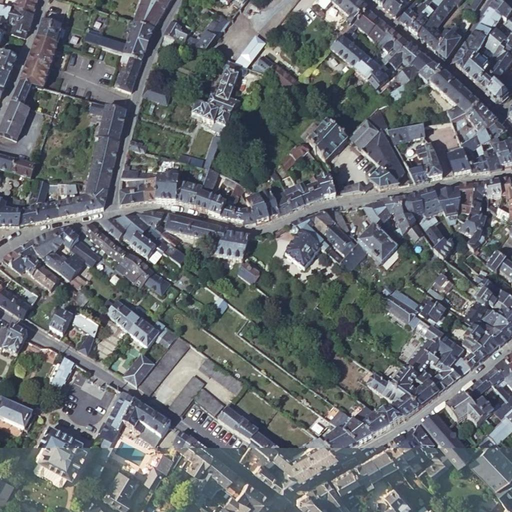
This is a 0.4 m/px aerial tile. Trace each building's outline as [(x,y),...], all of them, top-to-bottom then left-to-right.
[(37,13),(40,4),(25,0),(21,0),(20,7),(37,13)] [(155,32),(173,0),(144,0),(135,25),(136,25),(155,32)] [(367,11),(355,0),(333,0),(331,3),(351,20),(348,22),(348,25),(334,40),(338,43),(350,30),(367,11)] [(383,9),(390,0),(374,0),(373,1),(383,9)] [(396,20),(405,9),(400,4),(403,0),(390,0),(383,9),(396,20)] [(403,0),(400,4),(405,9),(409,4),(403,0)] [(463,1),(462,0),(448,0),(439,11),(438,13),(428,24),(418,37),(426,44),(428,46),(438,33),(436,31),(456,6),(458,8),(463,1)] [(439,11),(448,0),(447,0),(437,0),(434,4),(432,2),(430,4),(431,5),(434,7),(439,11)] [(473,18),(485,0),(476,0),(466,14),(472,19),(473,18)] [(511,13),(511,15),(511,17),(511,0),(501,0),(499,3),(511,13)] [(415,12),(413,9),(410,13),(409,13),(400,23),(410,31),(428,9),(431,5),(430,4),(428,2),(424,6),(422,4),(415,12)] [(511,25),(508,22),(511,17),(511,15),(511,13),(499,3),(497,2),(490,10),(503,20),(507,23),(505,26),(509,30),(510,32),(511,33),(511,25)] [(331,3),(328,5),(348,22),(351,20),(331,3)] [(35,21),(37,13),(20,7),(17,7),(15,14),(23,17),(35,21)] [(418,37),(428,24),(426,23),(434,15),(428,9),(410,31),(418,37)] [(13,14),(1,10),(0,12),(0,21),(10,26),(13,14)] [(503,20),(490,10),(484,19),(487,21),(494,26),(497,28),(503,20)] [(378,20),(367,11),(350,30),(353,33),(358,28),(365,34),(378,20)] [(19,29),(23,17),(15,14),(13,14),(10,26),(16,28),(19,29)] [(32,33),(35,21),(23,17),(19,29),(31,34),(32,33)] [(230,24),(221,19),(214,26),(211,25),(208,30),(207,29),(201,36),(200,36),(196,40),(198,41),(196,42),(188,39),(184,45),(207,54),(230,24)] [(180,23),(175,20),(165,37),(182,44),(184,45),(188,39),(190,36),(181,30),(182,29),(177,27),(180,23)] [(381,23),(378,20),(365,34),(369,37),(381,23)] [(0,21),(0,36),(5,38),(6,38),(10,26),(0,21)] [(494,26),(487,21),(486,22),(492,27),(495,30),(497,28),(494,26)] [(492,27),(486,22),(481,28),(493,34),(495,30),(492,27)] [(63,30),(43,23),(37,39),(58,46),(60,39),(63,31),(63,30)] [(135,25),(131,23),(127,32),(132,34),(136,25),(135,25)] [(392,31),(381,23),(369,37),(368,38),(379,47),(392,31)] [(93,36),(88,34),(85,45),(131,60),(142,63),(155,32),(136,25),(132,34),(127,48),(102,39),(101,41),(96,39),(96,37),(93,36)] [(447,64),(461,44),(455,40),(460,34),(455,30),(456,29),(451,26),(446,33),(444,38),(440,35),(430,49),(437,55),(447,64)] [(511,60),(502,53),(509,43),(495,30),(493,34),(481,28),(471,43),(481,52),(485,55),(492,60),(497,64),(491,71),(488,75),(498,83),(498,82),(501,78),(504,75),(511,66),(511,60)] [(27,42),(31,34),(19,29),(16,37),(17,38),(27,42)] [(353,33),(350,30),(338,43),(331,51),(355,72),(367,59),(351,46),(358,38),(353,33)] [(398,37),(392,31),(379,47),(385,51),(398,37)] [(440,35),(438,33),(428,46),(430,49),(440,35)] [(182,44),(165,37),(161,48),(178,55),(182,44)] [(407,45),(398,37),(385,51),(390,56),(394,59),(407,45)] [(58,46),(37,39),(28,65),(25,74),(21,84),(32,87),(32,88),(42,91),(58,46)] [(481,52),(471,43),(457,63),(457,68),(465,76),(477,59),(481,52)] [(511,45),(509,43),(502,53),(511,60),(511,45)] [(407,64),(418,53),(408,44),(407,45),(394,59),(389,64),(396,71),(403,65),(407,64)] [(485,55),(481,52),(477,59),(479,61),(479,60),(480,60),(485,55)] [(408,70),(422,57),(423,56),(418,53),(407,64),(403,65),(408,70)] [(0,75),(13,79),(19,63),(1,56),(0,57),(0,63),(2,64),(0,70),(0,75)] [(355,72),(369,83),(383,69),(389,64),(394,59),(390,56),(377,68),(367,59),(355,72)] [(419,77),(434,67),(422,57),(408,70),(398,79),(404,87),(419,77)] [(477,59),(465,76),(478,88),(488,75),(491,71),(489,69),(479,61),(477,59)] [(142,63),(131,60),(127,71),(138,76),(142,63)] [(263,60),(254,71),(266,76),(268,74),(271,70),(274,65),(263,60)] [(489,69),(491,71),(497,64),(492,60),(488,65),(490,67),(489,69)] [(248,69),(243,67),(232,63),(224,61),(222,66),(222,68),(223,70),(225,72),(227,72),(240,77),(242,78),(244,78),(246,77),(247,75),(250,70),(248,69)] [(274,65),(271,70),(268,74),(293,94),(293,93),(302,83),(296,78),(293,81),(288,77),(274,65)] [(429,85),(445,76),(434,67),(419,77),(428,85),(429,85)] [(388,75),(383,69),(369,83),(376,93),(388,82),(384,78),(388,75)] [(134,85),(138,76),(127,71),(123,70),(119,80),(134,85)] [(240,77),(227,72),(217,100),(213,99),(209,108),(231,118),(241,105),(230,101),(240,77)] [(0,92),(7,95),(13,79),(0,75),(0,92)] [(496,85),(498,83),(488,75),(478,88),(486,96),(496,85)] [(467,120),(481,109),(445,76),(429,85),(458,111),(448,116),(451,118),(450,119),(449,121),(449,122),(449,123),(450,125),(451,125),(452,125),(467,120)] [(509,99),(511,96),(511,78),(510,77),(502,86),(500,89),(509,99)] [(132,94),(134,85),(119,80),(116,89),(130,95),(132,94)] [(387,89),(391,95),(399,91),(395,86),(397,84),(395,81),(387,89)] [(32,87),(21,84),(12,104),(13,104),(24,109),(32,88),(32,87)] [(171,94),(147,85),(145,91),(143,97),(166,106),(171,94)] [(503,104),(509,99),(500,89),(496,85),(486,96),(495,104),(503,104)] [(396,103),(411,95),(404,87),(399,91),(391,95),(396,103)] [(231,118),(209,108),(198,104),(193,115),(204,120),(203,123),(213,127),(214,125),(226,130),(231,118)] [(104,118),(106,109),(101,107),(93,105),(91,114),(104,118)] [(29,114),(12,107),(0,134),(0,136),(16,143),(29,114)] [(119,143),(127,114),(111,110),(106,109),(104,118),(99,139),(119,143)] [(496,128),(501,139),(508,135),(508,134),(481,109),(467,120),(471,128),(458,132),(457,129),(454,130),(457,137),(462,150),(471,144),(479,139),(487,134),(496,128)] [(379,110),(367,122),(379,135),(382,132),(387,127),(386,124),(383,118),(379,110)] [(367,122),(349,140),(362,153),(379,135),(367,122)] [(349,142),(328,123),(309,144),(315,150),(315,151),(314,152),(315,153),(317,152),(327,165),(344,148),(344,147),(349,142)] [(454,130),(452,125),(451,125),(434,128),(436,142),(443,142),(457,137),(454,130)] [(444,144),(443,142),(436,142),(434,128),(424,130),(426,140),(426,141),(428,145),(431,145),(430,144),(436,143),(437,145),(444,144)] [(491,143),(501,139),(496,128),(487,134),(491,143)] [(410,132),(412,142),(422,140),(422,142),(426,141),(426,140),(424,130),(410,132)] [(379,135),(362,153),(381,170),(396,184),(405,175),(382,132),(379,135)] [(410,132),(390,135),(393,143),(395,147),(396,149),(412,145),(412,144),(422,142),(422,140),(412,142),(410,132)] [(482,148),(491,143),(487,134),(479,139),(482,148)] [(109,188),(119,143),(99,139),(89,186),(109,188)] [(474,153),(483,148),(482,148),(479,139),(471,144),(474,153)] [(508,168),(511,167),(511,165),(504,148),(501,139),(491,143),(493,149),(502,169),(508,168)] [(221,142),(216,140),(213,147),(219,149),(221,142)] [(142,146),(131,143),(129,152),(146,156),(147,150),(142,148),(142,146)] [(472,175),(483,174),(478,162),(475,163),(471,155),(474,153),(471,144),(462,150),(462,151),(471,174),(472,175)] [(213,164),(219,149),(213,147),(212,147),(207,161),(213,164)] [(438,180),(444,179),(435,158),(432,147),(424,150),(422,147),(418,150),(420,153),(416,155),(419,159),(423,159),(425,166),(426,167),(427,169),(429,181),(438,180)] [(305,156),(310,153),(307,148),(298,149),(290,156),(296,162),(297,162),(300,159),(305,156)] [(478,162),(486,157),(485,156),(483,148),(474,153),(478,162)] [(503,171),(502,169),(493,149),(486,152),(487,156),(485,156),(486,157),(491,173),(493,172),(497,171),(501,170),(502,171),(503,171)] [(456,177),(471,174),(462,151),(452,153),(453,157),(449,158),(456,177)] [(15,161),(0,155),(0,170),(2,172),(11,174),(15,161)] [(296,162),(290,156),(283,165),(286,172),(296,162)] [(483,174),(491,173),(486,157),(478,162),(483,174)] [(180,160),(179,165),(189,168),(191,162),(188,159),(183,158),(180,160)] [(189,168),(201,171),(203,164),(191,160),(191,162),(189,168)] [(31,181),(36,168),(15,161),(11,174),(31,181)] [(220,168),(213,165),(211,168),(210,171),(219,176),(221,172),(219,170),(220,168)] [(429,183),(429,181),(427,169),(415,172),(420,184),(429,183)] [(396,184),(381,170),(370,183),(378,190),(379,192),(401,188),(396,184)] [(210,173),(203,171),(202,176),(201,176),(200,176),(199,176),(198,177),(198,178),(198,179),(198,180),(199,181),(200,182),(199,184),(199,185),(199,186),(200,187),(198,190),(184,186),(185,181),(180,180),(179,181),(177,205),(194,210),(203,191),(210,173)] [(219,176),(210,171),(210,173),(203,191),(194,210),(208,215),(215,200),(210,198),(219,176)] [(232,177),(221,172),(219,176),(226,180),(228,180),(230,182),(232,177)] [(409,173),(415,185),(420,184),(415,172),(409,173)] [(179,181),(124,174),(122,182),(133,182),(139,182),(152,183),(158,184),(157,204),(177,205),(179,181)] [(274,183),(269,175),(265,177),(271,186),(274,183)] [(325,200),(337,198),(333,183),(327,175),(322,177),(323,180),(316,184),(325,200)] [(312,186),(316,184),(311,176),(307,179),(312,186)] [(228,180),(226,185),(235,190),(236,187),(237,185),(230,182),(228,180)] [(293,213),(305,208),(296,190),(288,193),(282,180),(278,181),(284,194),(293,213)] [(136,191),(121,193),(121,207),(140,205),(140,190),(139,182),(133,182),(136,191)] [(511,182),(499,184),(502,198),(507,197),(508,203),(510,203),(511,217),(511,225),(511,182)] [(38,183),(31,205),(45,203),(48,193),(49,187),(50,186),(38,183)] [(144,204),(157,204),(158,184),(152,183),(151,189),(144,190),(144,204)] [(305,208),(325,200),(316,184),(312,186),(303,190),(300,185),(294,188),(296,190),(305,208)] [(502,198),(499,184),(484,186),(486,198),(489,202),(488,204),(493,203),(492,200),(502,198)] [(243,193),(246,190),(237,185),(236,187),(241,195),(241,196),(243,193)] [(360,185),(340,192),(342,197),(365,194),(360,185)] [(58,189),(58,192),(59,196),(67,195),(67,187),(58,186),(58,189)] [(108,194),(109,188),(89,186),(87,192),(88,191),(88,192),(96,193),(108,194)] [(77,194),(76,187),(67,187),(67,195),(77,194)] [(237,205),(241,195),(236,187),(235,190),(231,199),(229,202),(237,206),(237,205)] [(473,206),(473,187),(467,187),(461,188),(460,189),(460,191),(461,200),(469,200),(469,203),(460,203),(458,220),(467,226),(473,206)] [(483,199),(481,187),(473,187),(473,206),(482,208),(483,199)] [(461,200),(460,191),(453,192),(433,196),(431,194),(419,197),(419,198),(410,201),(410,199),(409,200),(415,218),(420,224),(420,225),(427,234),(429,233),(428,231),(438,224),(435,218),(440,215),(441,216),(444,215),(447,219),(453,218),(457,218),(457,220),(458,220),(460,203),(461,200)] [(96,193),(88,192),(89,198),(87,199),(78,201),(79,205),(79,206),(80,216),(85,215),(91,214),(96,193)] [(107,198),(108,194),(96,193),(91,214),(98,213),(104,211),(107,198)] [(270,221),(281,217),(273,200),(270,194),(259,199),(266,210),(270,221)] [(281,219),(293,213),(284,194),(273,200),(281,217),(281,219)] [(222,195),(219,202),(227,205),(229,202),(231,199),(222,195)] [(0,227),(8,227),(10,213),(4,213),(5,208),(10,208),(13,201),(3,197),(2,202),(0,201),(0,227)] [(270,222),(270,221),(266,210),(259,199),(247,205),(252,213),(257,225),(270,222)] [(16,209),(22,208),(21,202),(13,200),(13,201),(10,208),(16,209)] [(208,215),(220,220),(227,205),(219,202),(215,200),(208,215)] [(410,219),(407,200),(404,201),(399,201),(405,222),(410,219)] [(415,218),(409,200),(408,200),(407,200),(410,219),(411,219),(413,218),(415,218)] [(72,202),(75,217),(80,216),(79,206),(79,205),(78,201),(72,202)] [(405,222),(399,201),(381,203),(382,205),(392,218),(396,217),(405,240),(409,236),(417,227),(411,219),(410,219),(405,222)] [(236,211),(237,206),(229,202),(227,205),(220,220),(233,222),(236,211)] [(59,204),(60,220),(66,219),(70,218),(67,203),(59,204)] [(59,204),(46,206),(46,222),(48,222),(55,221),(60,220),(59,204)] [(392,218),(382,205),(372,207),(377,219),(384,225),(378,231),(384,237),(389,231),(387,229),(389,226),(387,223),(392,218)] [(46,206),(30,210),(29,226),(37,224),(46,222),(46,206)] [(483,208),(482,208),(473,206),(467,226),(460,234),(472,239),(475,233),(481,219),(483,208)] [(377,219),(372,207),(364,208),(375,228),(344,262),(340,266),(349,275),(368,255),(378,264),(382,267),(382,268),(399,251),(396,248),(386,239),(384,237),(378,231),(384,225),(377,219)] [(29,226),(30,210),(27,211),(21,212),(21,213),(21,214),(22,214),(20,227),(25,226),(27,226),(29,226)] [(234,222),(245,224),(245,214),(238,211),(236,211),(233,222),(234,222)] [(497,219),(511,225),(511,217),(500,212),(499,211),(497,219)] [(19,227),(20,227),(22,214),(21,214),(21,213),(10,213),(8,227),(19,227)] [(245,227),(257,225),(252,213),(245,214),(245,224),(245,227)] [(350,232),(340,213),(325,216),(336,227),(345,234),(350,232)] [(163,223),(165,217),(153,216),(139,218),(154,231),(159,235),(162,231),(163,223)] [(336,227),(325,216),(323,216),(308,222),(315,229),(323,236),(325,235),(335,227),(336,227)] [(154,231),(139,218),(122,222),(112,224),(100,227),(119,243),(125,240),(134,247),(142,240),(157,252),(162,256),(169,261),(169,262),(171,264),(178,255),(179,254),(171,247),(168,249),(160,242),(150,235),(154,231)] [(222,247),(227,236),(228,233),(169,218),(168,224),(167,233),(222,247)] [(486,221),(481,219),(475,233),(472,239),(474,240),(478,241),(481,235),(486,221)] [(315,229),(308,222),(306,221),(304,221),(302,222),(312,232),(314,231),(315,229)] [(326,254),(331,250),(325,245),(321,250),(314,243),(318,238),(312,232),(302,222),(293,226),(296,228),(294,231),(300,237),(286,256),(306,272),(318,255),(323,258),(326,254)] [(344,235),(335,227),(325,235),(327,237),(325,238),(333,247),(344,235)] [(425,239),(417,227),(409,236),(416,246),(425,239)] [(105,240),(92,228),(91,228),(79,231),(82,235),(86,238),(91,242),(98,248),(106,255),(111,259),(117,263),(128,272),(124,276),(133,285),(139,290),(140,291),(145,286),(153,276),(147,270),(137,261),(125,256),(116,250),(111,246),(105,240)] [(173,239),(162,231),(159,235),(170,244),(173,239)] [(438,251),(445,244),(435,231),(428,236),(438,251)] [(79,243),(69,233),(66,234),(52,237),(63,249),(70,254),(84,264),(91,271),(92,270),(100,261),(79,244),(79,243)] [(396,248),(402,242),(396,233),(386,239),(396,248)] [(353,244),(344,235),(333,247),(342,255),(353,244)] [(483,236),(481,235),(478,241),(474,240),(467,247),(475,255),(482,247),(481,246),(485,243),(484,240),(482,239),(483,236)] [(243,264),(251,239),(250,239),(227,236),(222,247),(216,259),(222,260),(235,263),(243,264)] [(63,249),(52,237),(48,239),(40,243),(30,249),(37,260),(59,276),(67,267),(53,257),(49,254),(52,249),(56,254),(63,249)] [(511,259),(511,238),(510,237),(497,255),(508,263),(509,264),(511,259)] [(177,249),(180,243),(173,239),(170,244),(177,249)] [(157,252),(142,240),(134,247),(133,248),(131,249),(147,261),(147,262),(147,263),(157,252)] [(468,260),(475,255),(467,247),(464,243),(458,248),(468,260)] [(356,247),(353,244),(342,255),(345,258),(356,247)] [(455,249),(451,244),(448,247),(445,244),(438,251),(435,254),(435,255),(441,259),(445,263),(455,249)] [(37,260),(30,249),(26,251),(33,260),(35,262),(37,260)] [(340,266),(344,262),(331,250),(326,254),(340,266)] [(33,260),(26,251),(15,256),(25,267),(33,260)] [(162,256),(157,252),(147,263),(151,266),(152,267),(162,256)] [(508,263),(497,255),(497,256),(494,253),(490,257),(493,260),(488,267),(487,268),(497,276),(498,275),(500,272),(502,274),(505,271),(502,269),(508,263)] [(171,264),(180,271),(187,263),(178,255),(171,264)] [(431,269),(441,259),(435,255),(425,263),(431,269)] [(25,267),(15,256),(5,263),(4,263),(21,277),(26,272),(51,294),(59,284),(40,267),(35,262),(33,260),(25,267)] [(234,271),(235,263),(222,260),(220,269),(222,271),(231,272),(234,271)] [(67,267),(59,276),(60,277),(78,291),(82,286),(74,280),(82,270),(72,262),(67,267)] [(511,265),(509,264),(508,263),(502,269),(505,271),(502,274),(511,281),(511,265)] [(253,285),(259,275),(247,266),(240,277),(252,286),(253,285)] [(162,282),(153,276),(145,286),(162,298),(170,288),(162,282)] [(442,276),(428,287),(435,292),(441,288),(448,281),(442,276)] [(497,291),(481,278),(477,282),(482,286),(481,287),(494,296),(496,294),(497,292),(497,291)] [(441,288),(447,292),(454,286),(448,281),(441,288)] [(117,284),(114,287),(119,292),(122,289),(117,284)] [(503,296),(511,303),(511,302),(511,292),(504,286),(501,290),(499,288),(497,291),(497,292),(499,293),(503,296)] [(494,296),(481,287),(480,289),(484,293),(492,299),(494,296)] [(39,299),(30,293),(28,296),(29,298),(31,299),(28,303),(33,307),(39,299)] [(87,298),(80,293),(73,301),(80,307),(87,298)] [(418,307),(396,293),(391,297),(415,312),(418,307)] [(492,299),(484,293),(477,304),(485,310),(489,306),(494,309),(498,304),(497,303),(492,299)] [(6,294),(0,300),(0,307),(24,323),(31,310),(6,294)] [(127,305),(130,301),(125,296),(118,304),(124,309),(127,305)] [(511,312),(511,303),(503,296),(501,298),(499,301),(511,312)] [(415,312),(391,297),(382,306),(412,329),(412,330),(413,331),(421,322),(416,319),(419,315),(415,312)] [(90,301),(87,298),(80,307),(82,309),(90,301)] [(223,302),(220,300),(214,309),(217,311),(223,302)] [(511,315),(511,312),(499,301),(497,303),(498,304),(511,315)] [(223,302),(217,311),(223,315),(230,307),(223,302)] [(448,311),(438,303),(434,308),(430,304),(420,317),(440,332),(448,322),(443,318),(448,311)] [(142,321),(144,318),(135,311),(134,312),(127,305),(124,309),(118,304),(109,315),(107,317),(129,336),(142,321)] [(485,310),(477,304),(468,319),(479,325),(488,312),(485,310)] [(511,315),(498,304),(494,309),(501,314),(497,319),(511,330),(511,315)] [(74,323),(77,318),(73,315),(74,313),(72,312),(71,314),(66,310),(62,315),(74,323)] [(511,339),(511,330),(497,319),(489,313),(483,323),(497,330),(499,331),(511,340),(511,339)] [(74,323),(62,315),(51,330),(63,339),(71,326),(74,323)] [(99,331),(77,318),(74,323),(71,326),(88,337),(95,341),(99,331)] [(166,328),(163,326),(159,323),(158,324),(152,330),(149,327),(152,324),(146,319),(142,321),(129,336),(130,336),(148,351),(155,341),(166,328)] [(479,325),(468,319),(467,320),(478,327),(479,325)] [(505,346),(508,343),(494,333),(478,327),(467,320),(465,323),(473,329),(500,349),(501,349),(505,346)] [(421,322),(413,331),(424,340),(431,330),(421,322)] [(28,337),(13,327),(12,328),(10,329),(9,329),(7,329),(6,329),(0,338),(0,349),(2,351),(3,350),(18,357),(25,341),(28,337)] [(179,338),(166,328),(155,341),(169,351),(171,348),(175,343),(179,338)] [(498,350),(500,349),(473,329),(472,332),(473,332),(472,333),(483,340),(498,350)] [(431,330),(424,340),(427,341),(440,352),(439,354),(444,358),(455,365),(451,371),(461,380),(466,376),(471,372),(464,364),(465,363),(460,358),(464,354),(431,330)] [(508,343),(511,340),(499,331),(497,330),(494,333),(508,343)] [(472,333),(471,333),(467,340),(470,342),(478,348),(483,340),(472,333)] [(88,359),(95,341),(88,337),(81,355),(88,359)] [(186,352),(190,346),(179,338),(175,343),(186,352)] [(495,353),(498,350),(483,340),(478,348),(490,357),(495,353)] [(440,352),(427,341),(405,370),(406,370),(419,379),(425,372),(431,365),(431,367),(436,370),(437,369),(441,364),(449,371),(450,370),(451,371),(455,365),(444,358),(439,364),(435,360),(439,354),(440,352)] [(486,360),(490,357),(478,348),(470,342),(465,345),(462,349),(472,356),(481,365),(483,363),(486,360)] [(182,357),(186,352),(175,343),(171,348),(182,357)] [(178,362),(182,357),(171,348),(169,351),(167,353),(178,362)] [(174,367),(178,362),(167,353),(163,358),(174,367)] [(476,368),(481,365),(472,356),(465,363),(464,364),(471,372),(476,368)] [(137,391),(139,389),(143,384),(147,379),(151,374),(155,369),(155,368),(142,358),(124,381),(137,391)] [(170,372),(174,367),(163,358),(159,364),(170,372)] [(76,366),(64,359),(50,387),(61,393),(76,366)] [(214,375),(219,368),(208,360),(203,367),(214,375)] [(155,368),(155,369),(165,377),(170,372),(159,364),(155,368)] [(444,375),(449,371),(441,364),(437,369),(444,375)] [(511,375),(504,365),(495,372),(505,383),(505,382),(511,390),(511,375)] [(210,380),(214,375),(203,367),(199,372),(210,380)] [(225,372),(220,368),(212,379),(217,382),(225,372)] [(165,377),(155,369),(151,374),(161,382),(165,377)] [(432,403),(439,397),(430,385),(429,386),(419,379),(406,370),(405,370),(391,388),(420,412),(432,403)] [(452,387),(461,380),(451,371),(450,370),(449,371),(444,375),(434,382),(431,378),(425,372),(419,379),(429,386),(430,385),(439,397),(452,387)] [(225,372),(217,382),(222,386),(230,376),(225,372)] [(505,383),(495,372),(486,379),(487,380),(493,388),(495,391),(505,383)] [(147,379),(157,387),(161,382),(151,374),(147,379)] [(230,376),(222,386),(227,390),(235,379),(230,376)] [(409,420),(420,412),(391,388),(376,376),(368,387),(381,396),(398,409),(392,412),(391,411),(377,419),(391,430),(397,426),(409,420)] [(194,378),(190,383),(201,392),(205,386),(194,378)] [(143,384),(153,392),(157,387),(147,379),(143,384)] [(233,394),(241,383),(235,379),(227,390),(233,394)] [(493,388),(487,380),(478,387),(484,395),(493,388)] [(201,392),(190,383),(186,389),(197,397),(201,392)] [(238,398),(246,387),(241,383),(233,394),(238,398)] [(139,389),(149,397),(153,392),(143,384),(139,389)] [(50,387),(46,395),(57,401),(61,393),(50,387)] [(484,395),(478,387),(474,390),(480,398),(484,395)] [(186,389),(182,394),(193,403),(194,401),(197,397),(186,389)] [(477,403),(482,399),(480,398),(474,390),(469,393),(477,403)] [(503,390),(498,394),(511,411),(511,401),(511,402),(503,390)] [(203,391),(194,401),(200,406),(208,396),(203,391)] [(477,403),(469,393),(468,394),(465,397),(473,406),(477,403)] [(101,440),(105,442),(97,458),(104,463),(123,426),(135,402),(121,394),(113,409),(116,411),(107,428),(105,427),(100,436),(102,437),(101,440)] [(182,394),(178,400),(189,408),(193,403),(182,394)] [(208,396),(200,406),(205,410),(214,400),(208,396)] [(478,431),(487,422),(473,406),(465,397),(446,410),(459,427),(468,420),(478,431)] [(487,422),(494,415),(482,399),(477,403),(473,406),(487,422)] [(178,400),(173,406),(185,414),(189,408),(178,400)] [(211,415),(219,404),(214,400),(205,410),(211,415)] [(171,427),(135,402),(123,426),(141,437),(139,439),(156,448),(171,427)] [(32,418),(2,403),(0,406),(0,420),(24,432),(32,418)] [(211,415),(216,419),(224,409),(219,404),(211,415)] [(173,406),(169,411),(180,419),(185,414),(173,406)] [(316,472),(337,460),(322,446),(323,445),(319,442),(288,460),(259,437),(260,435),(228,410),(220,421),(253,447),(275,464),(297,482),(316,472)] [(375,417),(372,415),(359,427),(362,430),(375,417)] [(366,443),(374,439),(362,430),(359,427),(344,416),(343,416),(332,427),(337,431),(343,436),(359,448),(366,443)] [(511,416),(487,439),(497,449),(511,435),(511,416)] [(384,434),(391,430),(377,419),(375,417),(362,430),(374,439),(384,434)] [(440,422),(436,417),(422,427),(426,432),(440,422)] [(464,462),(469,457),(440,422),(426,432),(442,451),(451,462),(456,469),(457,468),(464,462)] [(337,431),(332,427),(317,437),(321,440),(329,435),(331,434),(337,431)] [(419,429),(411,434),(421,447),(427,456),(432,453),(433,452),(434,451),(434,450),(419,429)] [(65,435),(63,439),(50,431),(34,460),(37,462),(32,470),(33,473),(39,477),(42,476),(46,478),(51,481),(52,484),(58,487),(61,486),(66,478),(68,479),(76,465),(84,450),(71,443),(73,439),(69,437),(65,435)] [(190,441),(181,434),(173,447),(176,449),(181,452),(181,451),(184,453),(190,441)] [(411,434),(403,439),(412,453),(421,447),(411,434)] [(350,452),(359,448),(343,436),(335,439),(330,442),(323,445),(322,446),(337,460),(350,452)] [(191,439),(190,441),(184,453),(172,469),(178,473),(182,468),(198,445),(191,439)] [(403,439),(394,444),(408,463),(411,467),(417,462),(412,453),(403,439)] [(511,465),(509,462),(497,449),(487,439),(485,441),(482,444),(482,445),(477,449),(469,457),(464,462),(468,466),(488,486),(492,491),(509,476),(511,473),(511,465)] [(394,444),(384,451),(396,466),(395,467),(398,471),(408,463),(394,444)] [(212,456),(198,445),(182,468),(196,478),(212,456)] [(272,467),(275,464),(253,447),(249,451),(259,458),(255,461),(259,464),(268,471),(272,467)] [(421,447),(412,453),(417,462),(419,461),(419,462),(427,456),(421,447)] [(396,466),(384,451),(383,450),(372,457),(383,473),(395,467),(396,466)] [(451,462),(442,451),(437,455),(446,467),(451,462)] [(173,461),(161,455),(155,467),(153,466),(146,478),(144,482),(148,484),(155,488),(160,478),(165,481),(169,475),(167,473),(173,461)] [(446,467),(437,455),(433,458),(433,459),(435,462),(425,470),(432,479),(439,473),(439,474),(447,468),(446,467)] [(232,497),(246,482),(239,477),(212,456),(196,478),(195,479),(192,485),(205,495),(208,496),(211,498),(216,489),(220,488),(231,496),(232,497)] [(383,473),(372,457),(370,458),(380,474),(381,474),(383,473)] [(283,491),(289,488),(273,475),(270,473),(268,471),(259,464),(253,472),(259,477),(267,482),(266,483),(273,489),(277,491),(283,491)] [(293,485),(297,482),(275,464),(272,467),(274,469),(276,471),(273,475),(289,488),(293,485)] [(359,464),(349,470),(358,483),(363,480),(364,482),(367,489),(369,488),(372,485),(368,477),(359,464)] [(94,483),(102,468),(95,465),(88,480),(94,483)] [(0,476),(0,480),(5,483),(10,474),(3,470),(0,476)] [(349,470),(330,480),(339,494),(342,492),(346,498),(357,491),(352,487),(358,483),(349,470)] [(122,511),(138,485),(117,473),(101,499),(121,511),(122,511)] [(182,476),(178,473),(170,485),(174,489),(182,476)] [(511,479),(509,476),(492,491),(493,492),(500,501),(506,509),(509,511),(511,508),(511,499),(508,496),(511,492),(511,479)] [(0,507),(1,508),(13,487),(5,483),(0,480),(0,507)] [(325,480),(312,488),(325,506),(328,503),(337,497),(336,496),(325,480)] [(258,511),(269,500),(246,482),(232,497),(247,508),(247,507),(253,511),(258,511)] [(205,495),(192,485),(186,498),(198,506),(205,495)] [(305,494),(310,502),(319,510),(325,506),(312,488),(305,494)] [(408,506),(392,488),(382,497),(391,507),(396,503),(403,511),(408,506)] [(310,502),(305,494),(296,500),(295,506),(302,511),(303,511),(317,511),(319,511),(319,510),(310,502)] [(200,508),(208,496),(205,495),(198,506),(200,508)] [(247,508),(232,497),(231,496),(224,505),(233,511),(253,511),(247,507),(247,508)] [(328,503),(331,507),(339,500),(337,497),(328,503)] [(101,511),(87,499),(82,510),(82,511),(83,511),(101,511)] [(347,511),(348,511),(339,500),(331,507),(335,511),(334,511),(347,511)] [(429,511),(431,511),(423,500),(410,509),(412,511),(429,511)]
